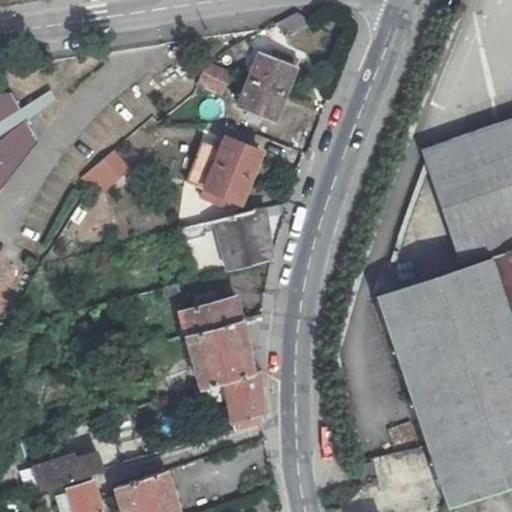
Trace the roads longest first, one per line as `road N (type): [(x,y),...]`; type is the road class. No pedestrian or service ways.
road 1 (tertiary): [(305,511),(292,389),(302,288),(403,0)]
road 2 (unclassified): [(0,38),(218,4)]
